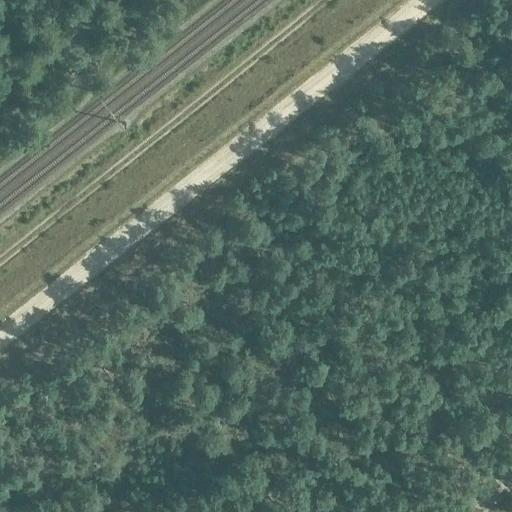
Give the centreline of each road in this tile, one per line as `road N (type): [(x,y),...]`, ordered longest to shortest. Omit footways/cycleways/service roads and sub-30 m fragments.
road 1 (track): [(0,338),(428,0)]
road 2 (track): [(0,260),(324,0)]
